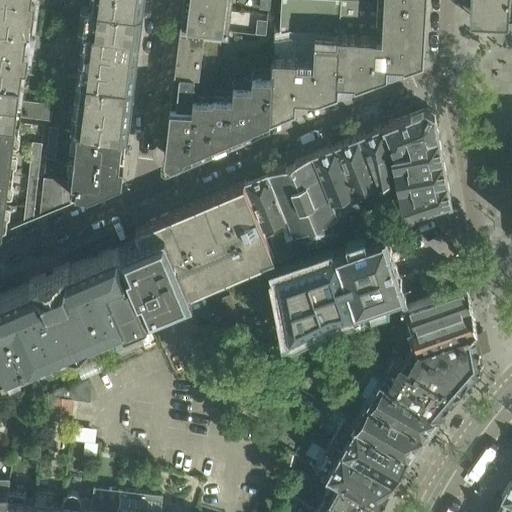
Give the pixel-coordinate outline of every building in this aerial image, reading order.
[(0,0),(0,8),(34,13),(35,0),(0,0)] [(127,134),(143,8),(143,0),(93,0),(93,2),(87,2),(78,75),(66,73),(62,107),(78,109),(76,127),(78,128),(127,134)] [(183,0),(183,5),(181,23),(177,57),(201,60),(205,26),(223,29),(226,0),(183,0)] [(261,0),(260,9),(269,10),(270,0),(261,0)] [(271,64),(271,71),(270,117),(308,100),(309,96),(316,97),(337,90),(339,80),(340,35),(342,1),(317,0),(281,0),(281,18),(276,18),(273,64),(271,64)] [(424,58),(426,0),(383,0),(384,2),(382,38),(340,35),(339,80),(349,81),(350,85),(387,72),(388,62),(398,63),(399,67),(424,58)] [(511,0),(471,0),(470,17),(511,19),(511,0)] [(31,31),(34,13),(0,8),(0,27),(27,31),(31,31)] [(258,20),(257,32),(266,34),(268,21),(258,20)] [(0,43),(25,47),(27,31),(0,27),(0,43)] [(205,52),(222,53),(223,33),(207,32),(205,52)] [(27,65),(29,48),(25,47),(0,43),(0,61),(23,64),(27,65)] [(201,60),(177,57),(175,71),(171,103),(193,105),(194,93),(195,73),(199,73),(201,60)] [(0,78),(20,81),(23,64),(0,61),(0,78)] [(233,93),(214,92),(213,92),(213,94),(194,93),(193,105),(171,103),(165,154),(171,159),(252,125),(270,118),(270,117),(271,71),(253,70),(252,81),(233,80),(233,93)] [(215,75),(199,73),(195,73),(194,93),(213,94),(213,92),(214,92),(215,75)] [(0,96),(18,99),(20,81),(0,78),(0,96)] [(51,120),(53,103),(18,99),(0,96),(0,119),(15,122),(16,115),(51,120)] [(426,108),(387,123),(394,142),(414,139),(439,136),(435,113),(426,108)] [(0,172),(10,174),(17,122),(15,122),(0,119),(0,172)] [(387,123),(360,134),(376,177),(378,181),(392,179),(388,143),(394,142),(387,123)] [(60,127),(50,125),(47,157),(56,158),(60,127)] [(127,134),(78,128),(72,180),(45,177),(40,215),(78,199),(78,193),(87,194),(87,195),(122,180),(127,134)] [(360,134),(337,143),(353,185),(376,177),(360,134)] [(439,136),(414,139),(415,147),(396,150),(398,165),(444,157),(439,136)] [(33,141),(24,222),(34,218),(42,142),(33,141)] [(337,143),(314,152),(329,193),(353,185),(337,143)] [(343,234),(329,193),(314,152),(270,170),(297,248),(343,234)] [(444,157),(398,165),(401,189),(448,180),(444,157)] [(297,248),(270,170),(245,180),(271,251),(273,256),(297,248)] [(10,174),(0,172),(0,231),(2,231),(10,174)] [(271,251),(245,180),(145,222),(146,225),(148,224),(152,234),(148,235),(148,234),(119,246),(131,274),(148,313),(193,294),(191,288),(200,284),(199,281),(271,251)] [(448,180),(401,189),(405,215),(452,199),(448,180)] [(406,289),(402,275),(400,275),(391,246),(392,246),(386,230),(361,238),(359,235),(350,241),(334,247),(335,250),(314,257),(313,254),(275,266),(290,334),(332,311),(356,306),(372,301),(382,301),(382,297),(406,289)] [(111,283),(131,274),(119,246),(71,267),(69,263),(30,280),(32,283),(13,291),(0,296),(0,359),(3,367),(5,372),(61,348),(63,350),(84,341),(83,339),(126,320),(111,283)] [(467,278),(408,298),(403,301),(411,322),(472,303),(467,278)] [(476,325),(472,303),(411,322),(411,324),(390,333),(392,342),(417,342),(476,325)] [(340,335),(397,316),(393,304),(368,312),(368,314),(337,325),(340,335)] [(478,361),(482,352),(476,325),(417,342),(392,342),(388,349),(397,355),(406,360),(453,389),(468,372),(478,361)] [(437,409),(385,376),(361,362),(372,342),(356,334),(337,349),(324,371),(369,397),(370,397),(421,430),(437,409)] [(453,389),(406,360),(397,355),(385,376),(437,409),(441,404),(444,400),(453,389)] [(287,385),(282,394),(291,399),(295,391),(296,390),(287,385)] [(295,391),(291,399),(309,409),(314,401),(295,391)] [(72,422),(75,398),(51,396),(49,419),(72,422)] [(421,430),(370,397),(369,397),(356,419),(407,450),(421,430)] [(36,398),(34,408),(46,410),(48,400),(36,398)] [(407,450),(356,419),(345,413),(339,424),(332,420),(326,431),(333,435),(330,439),(339,445),(391,475),(401,460),(404,462),(410,452),(407,450)] [(391,475),(339,445),(330,439),(317,461),(333,470),(379,498),(387,498),(391,489),(386,483),(391,475)] [(282,452),(280,463),(291,466),(294,454),(282,452)] [(373,511),(379,498),(333,470),(317,461),(316,460),(306,478),(361,511),(373,511)] [(361,511),(306,478),(297,473),(291,493),(321,511),(322,511),(361,511)] [(511,480),(503,496),(507,498),(511,500),(511,480)] [(119,511),(120,511),(120,508),(122,497),(122,489),(94,485),(92,499),(91,508),(90,511),(119,511)] [(62,511),(63,504),(53,503),(55,490),(35,487),(33,502),(32,511),(62,511)] [(160,511),(163,494),(122,489),(122,497),(120,508),(120,511),(119,511),(160,511)] [(32,511),(33,502),(25,501),(26,492),(7,490),(4,511),(32,511)] [(90,511),(91,508),(92,499),(83,498),(81,493),(76,491),(69,492),(66,495),(64,495),(63,504),(62,511),(90,511)] [(322,511),(321,511),(291,493),(284,510),(282,510),(281,511),(322,511)] [(511,511),(511,500),(507,498),(499,511),(511,511)]
